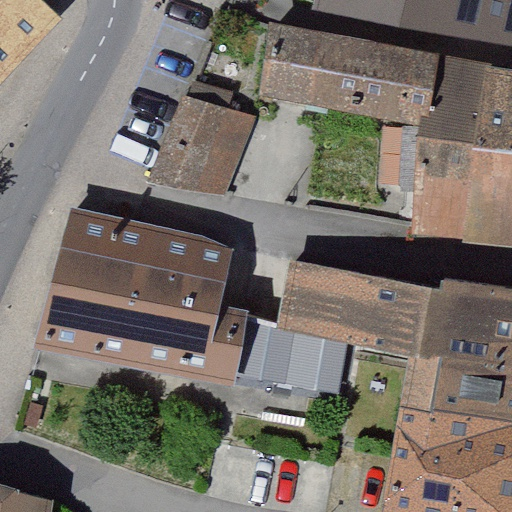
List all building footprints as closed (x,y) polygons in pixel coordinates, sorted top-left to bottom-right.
[(0,0),(0,79),(50,26),(22,0),(0,0)] [(511,0),(313,0),(312,6),(511,41),(511,0)] [(511,73),(255,26),(243,98),(404,129),(403,239),(511,250),(511,73)] [(140,188),(219,203),(252,126),(175,104),(140,188)] [(228,252),(62,217),(36,346),(265,393),(269,375),(318,385),(328,339),(406,355),(372,511),(511,511),(511,290),(414,270),(411,286),(270,257),(256,320),(216,311),(228,252)] [(0,511),(37,511),(0,492),(0,511)]
